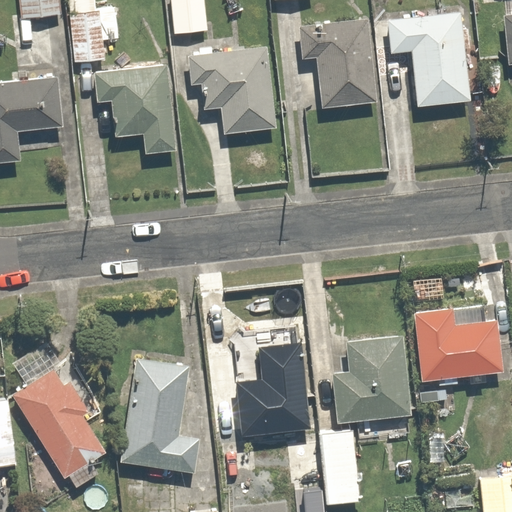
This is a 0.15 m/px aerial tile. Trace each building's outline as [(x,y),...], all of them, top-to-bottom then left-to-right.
[(62,0),(13,0),(15,23),(64,20),(62,0)] [(203,0),(169,0),(168,41),(202,41),(203,0)] [(470,99),(459,6),(386,14),(391,49),(409,47),(416,105),(470,99)] [(511,12),(502,14),(506,59),(511,58),(511,12)] [(375,99),(366,16),(296,23),(299,54),(315,53),(321,105),(375,99)] [(96,63),(94,19),(68,20),(71,64),(96,63)] [(275,126),(266,44),(187,53),(190,80),(201,79),(204,104),(219,103),(223,132),(275,126)] [(174,147),(163,62),(92,71),(96,98),(110,96),(114,134),(141,131),(144,151),(174,147)] [(61,123),(56,73),(0,79),(0,159),(19,157),(16,128),(61,123)] [(501,368),(495,316),(453,321),(451,305),(412,310),(420,378),(501,368)] [(409,411),(400,332),(345,338),(349,369),(330,371),(335,419),(409,411)] [(240,434),(309,426),(300,338),(256,343),(260,375),(234,378),(240,434)] [(193,471),(198,435),(177,433),(187,362),(133,355),(118,460),(193,471)] [(51,365),(10,392),(73,488),(97,472),(88,458),(103,448),(80,414),(88,409),(69,379),(63,383),(51,365)] [(350,440),(317,441),(320,509),(353,507),(350,440)] [(311,450),(281,451),(284,505),(313,503),(311,450)] [(244,459),(215,458),(214,493),(242,495),(244,459)] [(511,511),(511,480),(473,483),(474,511),(511,511)]
